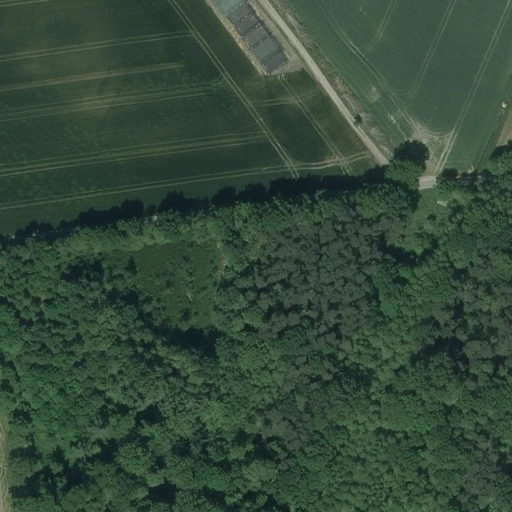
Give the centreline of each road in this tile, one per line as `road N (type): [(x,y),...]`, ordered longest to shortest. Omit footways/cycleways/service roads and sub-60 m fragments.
road 1 (unclassified): [(0,240),(511,168)]
road 2 (track): [(403,187),(264,0)]
